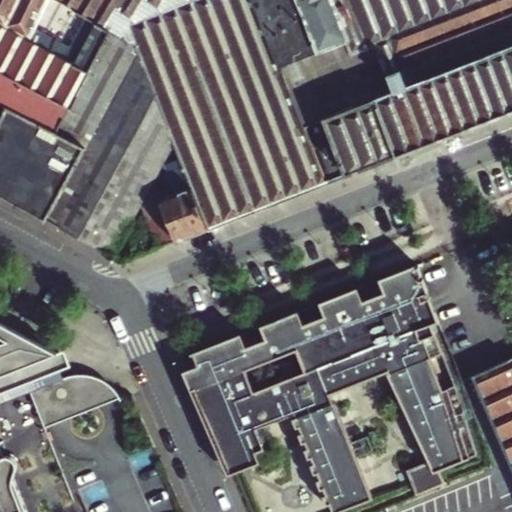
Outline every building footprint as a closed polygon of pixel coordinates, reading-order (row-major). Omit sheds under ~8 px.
[(0,0),(0,25),(89,70),(110,30),(57,0),(0,0)] [(511,0),(57,0),(110,30),(137,45),(174,140),(184,165),(209,228),(451,133),(511,109),(511,0)] [(0,101),(7,105),(0,117),(0,192),(47,219),(86,147),(58,130),(89,70),(0,25),(0,101)] [(114,255),(160,167),(174,140),(137,45),(110,30),(89,70),(58,130),(86,147),(47,219),(114,255)] [(167,196),(163,198),(169,214),(179,240),(209,228),(184,165),(172,170),(179,191),(167,196)] [(179,240),(169,214),(150,222),(160,248),(177,241),(179,240)] [(414,465),(424,491),(453,478),(447,464),(484,448),(463,380),(438,318),(445,315),(424,262),(267,323),(272,335),(277,347),(299,338),(301,345),(310,368),(260,387),(251,364),(200,384),(221,437),(264,420),(263,418),(287,409),(285,403),(306,395),(315,418),(342,408),(335,391),(393,370),(437,455),(414,465)] [(0,511),(30,511),(16,475),(17,473),(17,472),(18,471),(18,470),(18,469),(18,467),(18,466),(18,465),(18,464),(17,463),(17,462),(16,461),(16,460),(15,460),(14,459),(14,458),(13,458),(12,457),(11,457),(10,457),(9,457),(0,435),(0,404),(31,392),(66,378),(57,355),(60,353),(0,321),(0,511)] [(197,386),(200,384),(251,364),(301,345),(299,338),(277,347),(272,335),(252,343),(247,331),(200,349),(205,361),(189,367),(197,386)] [(511,358),(476,374),(487,403),(483,404),(511,471),(511,358)] [(471,376),(483,404),(487,403),(476,374),(471,376)] [(31,392),(45,428),(60,422),(93,408),(109,402),(120,398),(114,391),(104,383),(92,378),(85,377),(79,376),(66,378),(31,392)] [(264,420),(221,437),(234,471),(262,460),(258,450),(267,447),(259,426),(297,410),(337,510),(376,494),(342,408),(315,418),(306,395),(285,403),(287,409),(263,418),(264,420)]
